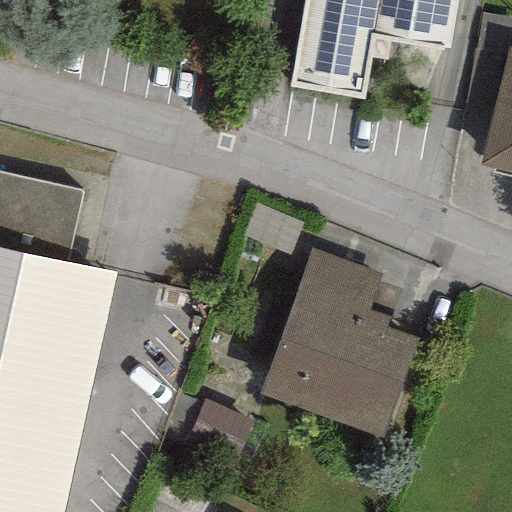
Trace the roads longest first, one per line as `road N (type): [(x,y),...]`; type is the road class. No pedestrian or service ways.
road 1 (unclassified): [(511,284),(137,119),(0,102)]
road 2 (unknown): [(228,159),(125,511)]
